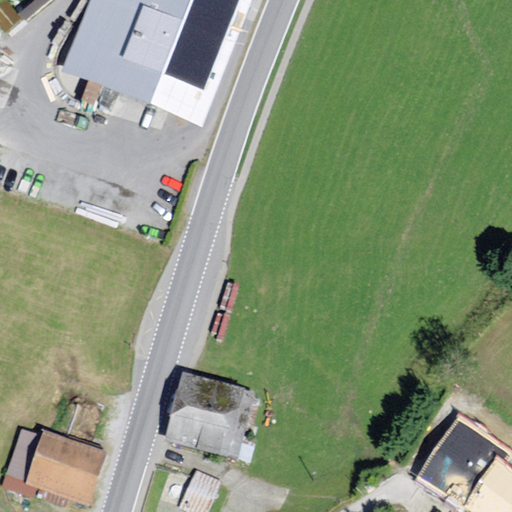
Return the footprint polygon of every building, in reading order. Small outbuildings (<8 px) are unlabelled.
[(191,118),(237,0),(108,0),(80,74),(191,118)] [(234,456),(251,393),(186,375),(168,438),(234,456)] [(509,459),(462,428),(427,481),(474,511),(498,475),(509,459)] [(84,501),(98,460),(47,442),(25,434),(5,488),(16,492),(29,497),(32,489),(42,492),(44,487),(84,501)] [(190,511),(205,511),(218,484),(198,475),(182,508),(190,511)] [(511,511),(511,484),(498,475),(474,511),(511,511)]
